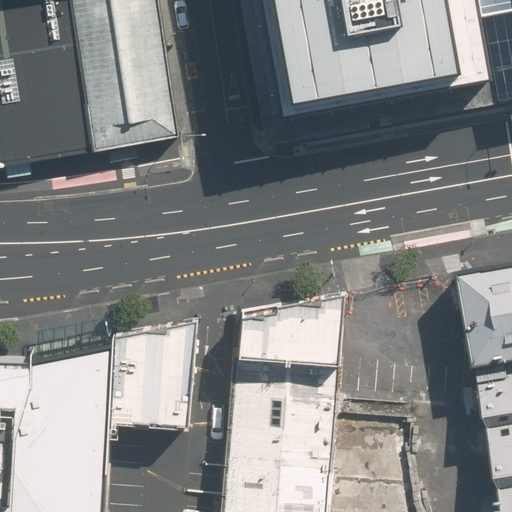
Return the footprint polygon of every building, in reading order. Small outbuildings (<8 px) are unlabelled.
[(71,0),(0,0),(0,160),(7,161),(95,147),(71,0)] [(159,0),(71,0),(95,147),(181,133),(159,0)] [(242,0),(268,143),(369,125),(367,116),(389,113),(391,120),(511,98),(511,0),(477,0),(491,73),(286,109),(266,0),(242,0)] [(511,0),(266,0),(286,109),(491,73),(477,0),(511,0)] [(511,511),(511,262),(462,271),(480,374),(502,511),(511,511)] [(344,290),(244,312),(232,511),(326,511),(338,367),(344,290)] [(201,316),(115,332),(111,418),(190,423),(201,316)] [(106,511),(111,418),(115,332),(14,352),(8,511),(106,511)] [(0,511),(8,511),(14,352),(0,354),(0,511)]
